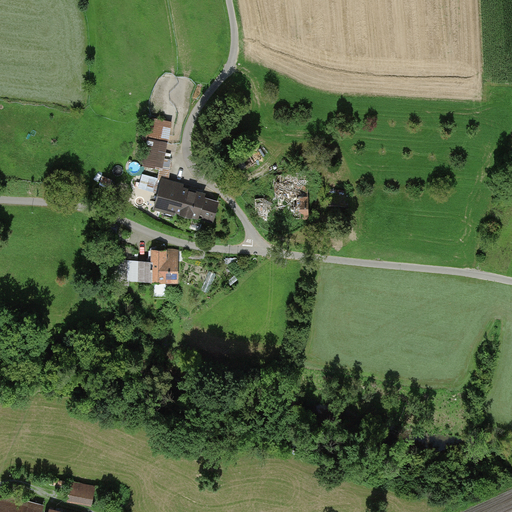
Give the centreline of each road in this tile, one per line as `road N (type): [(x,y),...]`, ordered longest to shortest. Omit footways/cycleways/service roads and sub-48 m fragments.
road 1 (residential): [(227,0),(236,36),(223,78),(192,121),(186,155),(241,216),(252,251)]
road 2 (residential): [(511,282),(252,251)]
road 3 (residential): [(252,251),(182,243),(90,209),(0,200)]
